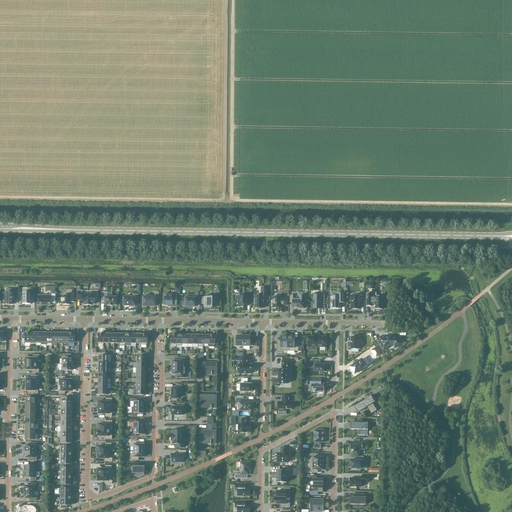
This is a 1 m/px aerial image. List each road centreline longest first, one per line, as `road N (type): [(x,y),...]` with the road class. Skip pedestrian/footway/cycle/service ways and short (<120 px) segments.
road 1 (unclassified): [(64,229),(504,236)]
road 2 (residential): [(83,319),(87,497),(151,476)]
road 3 (residential): [(258,511),(259,452),(333,412),(331,511)]
road 4 (residential): [(8,318),(6,511)]
road 5 (residential): [(154,320),(161,395),(153,404),(151,476)]
